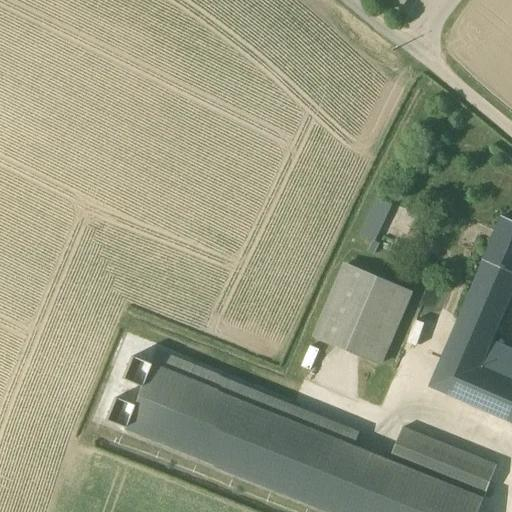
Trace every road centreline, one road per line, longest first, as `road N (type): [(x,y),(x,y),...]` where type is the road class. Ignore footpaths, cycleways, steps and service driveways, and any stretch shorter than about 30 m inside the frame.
road 1 (track): [(116,320),(370,423),(396,414),(511,469)]
road 2 (unclassified): [(410,49),(511,137)]
